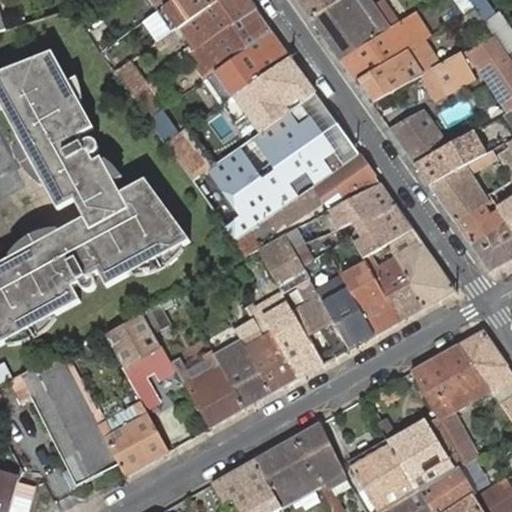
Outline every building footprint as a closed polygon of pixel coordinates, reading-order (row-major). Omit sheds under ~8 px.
[(219,0),(176,0),(168,6),(174,14),(154,28),(143,36),(152,48),(156,45),(163,40),(219,0)] [(154,0),(162,10),(168,6),(176,0),(154,0)] [(257,12),(248,0),(219,0),(163,40),(156,45),(159,50),(164,46),(166,48),(185,35),(193,47),(179,56),(184,62),(188,60),(190,58),(257,12)] [(297,0),(311,19),(341,0),(297,0)] [(382,0),(374,6),(370,0),(341,0),(311,19),(340,59),(390,28),(399,22),(401,22),(385,0),(382,0)] [(468,0),(462,0),(456,4),(464,16),(467,14),(475,9),(470,2),(468,0)] [(479,0),(473,0),(470,2),(475,9),(483,21),(491,17),(479,0)] [(475,9),(467,14),(485,41),(493,35),(483,21),(475,9)] [(273,34),(257,12),(190,58),(195,66),(201,62),(211,77),(217,73),(273,34)] [(401,22),(399,22),(415,46),(419,44),(423,41),(409,17),(401,22)] [(502,48),(507,55),(511,52),(511,47),(491,17),(483,21),(493,35),(502,48)] [(415,46),(399,22),(390,28),(340,59),(356,82),(415,46)] [(290,59),(273,34),(217,73),(235,98),(248,88),(290,59)] [(507,55),(502,48),(500,49),(492,38),(462,56),(470,69),(477,65),(509,114),(511,112),(511,61),(508,56),(507,55)] [(423,41),(419,44),(415,46),(356,82),(372,105),(422,76),(430,71),(429,69),(434,66),(440,62),(426,40),(423,41)] [(0,263),(0,269),(73,234),(117,212),(105,187),(116,182),(105,163),(103,160),(96,164),(93,158),(97,156),(98,154),(100,152),(100,150),(100,147),(99,145),(97,143),(95,142),(93,141),(91,142),(89,142),(85,145),(81,139),(95,130),(81,104),(70,83),(54,53),(0,74),(0,105),(2,108),(17,137),(29,161),(37,176),(56,211),(72,203),(82,220),(57,233),(33,246),(9,258),(0,263)] [(462,56),(461,54),(433,70),(430,71),(422,76),(428,88),(426,90),(434,103),(446,95),(475,79),(470,69),(462,56)] [(195,66),(190,58),(188,60),(204,82),(211,77),(201,62),(195,66)] [(248,88),(274,125),(316,94),(290,59),(248,88)] [(130,63),(116,73),(132,97),(147,86),(130,63)] [(70,83),(81,104),(84,102),(79,78),(70,83)] [(157,81),(133,98),(149,120),(162,111),(164,110),(156,97),(164,91),(157,81)] [(217,165),(192,182),(197,190),(236,244),(247,235),(269,220),(360,156),(316,94),(274,125),(217,165)] [(179,136),(162,111),(149,120),(166,145),(179,136)] [(390,130),(415,166),(449,147),(427,117),(423,111),(390,130)] [(179,136),(166,145),(192,182),(217,165),(191,128),(179,136)] [(485,135),(482,129),(479,131),(474,133),(449,147),(415,166),(430,186),(486,155),(477,140),(485,135)] [(21,166),(29,161),(17,137),(14,138),(21,166)] [(511,141),(507,144),(511,150),(500,156),(510,172),(508,174),(511,181),(511,141)] [(498,160),(493,152),(486,155),(430,186),(456,223),(489,204),(485,199),(469,174),(475,170),(477,173),(498,160)] [(360,156),(269,220),(276,229),(286,222),(289,225),(309,211),(310,213),(339,192),(345,200),(376,178),(360,156)] [(37,176),(29,161),(21,166),(34,177),(37,176)] [(105,163),(116,182),(125,178),(108,161),(105,163)] [(508,192),(511,189),(511,181),(489,196),(493,202),(508,193),(508,192)] [(0,269),(0,345),(5,342),(30,329),(54,316),(80,302),(72,288),(78,284),(81,288),(82,290),(84,291),(86,292),(89,292),(91,291),(93,290),(94,288),(95,286),(95,283),(94,281),(92,277),(99,273),(106,288),(133,273),(157,260),(181,247),(190,242),(146,182),(124,195),(117,183),(116,182),(105,187),(117,212),(73,234),(0,269)] [(344,204),(337,208),(341,216),(347,213),(352,224),(356,230),(397,208),(380,184),(344,204)] [(489,204),(493,202),(489,196),(485,199),(489,204)] [(511,259),(511,199),(497,208),(507,226),(503,228),(472,246),(490,272),(511,259)] [(456,223),(472,246),(503,228),(489,204),(456,223)] [(337,208),(330,212),(340,230),(352,224),(347,213),(341,216),(337,208)] [(353,240),(361,254),(364,260),(371,256),(388,246),(413,230),(397,208),(356,230),(352,238),(353,240)] [(298,229),(286,236),(294,250),(305,246),(307,245),(298,229)] [(29,237),(33,246),(57,233),(55,230),(29,237)] [(396,261),(425,309),(456,292),(413,230),(388,246),(396,261)] [(247,235),(236,244),(240,251),(245,258),(258,251),(247,235)] [(258,251),(284,295),(311,280),(303,266),(294,250),(286,236),(258,251)] [(8,255),(9,258),(33,246),(29,237),(8,255)] [(305,246),(294,250),(303,266),(313,261),(305,246)] [(183,250),(181,247),(157,260),(162,269),(183,250)] [(355,270),(342,277),(376,336),(400,322),(364,260),(361,254),(355,257),(360,267),(355,270)] [(364,260),(400,322),(425,309),(396,261),(379,270),(371,256),(364,260)] [(162,269),(157,260),(133,273),(134,276),(162,269)] [(335,323),(350,350),(376,336),(342,277),(317,291),(319,294),(320,296),(332,317),(335,323)] [(319,294),(293,310),(309,337),(321,330),(337,358),(350,350),(335,323),(332,317),(320,296),(319,294)] [(159,303),(144,312),(156,333),(170,326),(159,303)] [(293,310),(289,303),(269,315),(262,303),(256,307),(298,380),(325,365),(309,337),(293,310)] [(242,342),(272,395),(298,380),(256,307),(254,304),(247,309),(253,321),(236,331),(242,342)] [(30,329),(34,338),(56,319),(54,316),(30,329)] [(123,370),(131,383),(140,378),(133,365),(146,358),(155,374),(158,380),(173,372),(160,349),(144,319),(125,330),(123,328),(108,336),(110,339),(126,368),(123,370)] [(30,329),(5,342),(7,345),(34,338),(30,329)] [(511,419),(511,372),(484,332),(460,345),(492,391),(511,419)] [(216,357),(246,410),(272,395),(242,342),(216,357)] [(438,418),(440,420),(455,412),(492,391),(460,345),(413,373),(438,418)] [(208,424),(211,430),(246,410),(216,357),(213,352),(204,356),(184,368),(180,360),(173,363),(203,416),(208,424)] [(76,469),(69,472),(65,474),(74,491),(120,466),(99,427),(61,355),(26,374),(76,469)] [(142,381),(155,374),(146,358),(133,365),(140,378),(142,381)] [(7,362),(0,364),(0,382),(13,378),(7,362)] [(26,374),(19,377),(69,472),(76,469),(26,374)] [(120,466),(126,478),(170,453),(142,403),(99,427),(120,466)] [(455,412),(440,420),(467,465),(474,462),(481,458),(455,412)] [(197,431),(208,424),(203,416),(192,422),(197,431)] [(391,444),(419,493),(457,471),(467,465),(440,420),(438,418),(428,424),(427,423),(398,440),(392,430),(385,435),(391,444)] [(345,473),(321,424),(294,440),(322,489),(333,508),(332,511),(343,511),(331,489),(347,480),(343,474),(345,473)] [(294,440),(256,461),(283,509),(283,511),(322,489),(294,440)] [(365,511),(386,511),(419,493),(391,444),(351,467),(364,489),(355,494),(365,511)] [(278,511),(283,509),(256,461),(213,486),(224,506),(234,501),(240,511),(278,511)] [(467,465),(457,471),(465,485),(482,476),(474,462),(467,465)] [(430,511),(453,511),(474,499),(465,485),(457,471),(419,493),(430,511)] [(0,474),(0,511),(11,511),(12,510),(19,484),(20,480),(0,474)] [(484,493),(488,491),(502,482),(499,477),(480,488),(484,493)] [(488,491),(501,511),(511,511),(511,496),(503,482),(502,482),(488,491)] [(29,511),(36,488),(19,484),(12,510),(11,511),(29,511)] [(482,511),(501,511),(488,491),(484,493),(474,499),(482,511)] [(482,511),(474,499),(453,511),(430,511),(419,493),(386,511),(482,511)]
